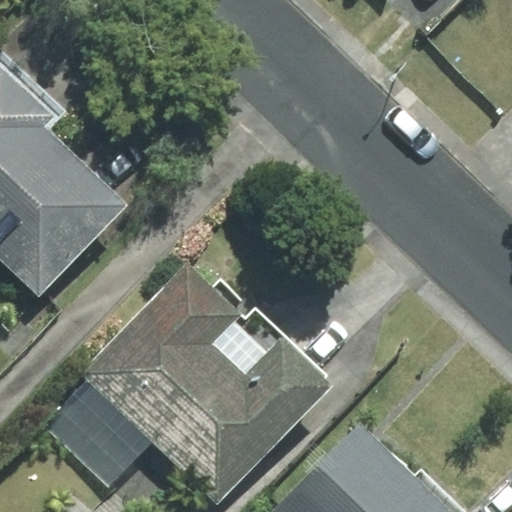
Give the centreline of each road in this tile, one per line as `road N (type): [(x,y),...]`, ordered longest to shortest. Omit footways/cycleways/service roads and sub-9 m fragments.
road 1 (unknown): [(293,69),(0,361)]
road 2 (residential): [(217,0),(511,270)]
